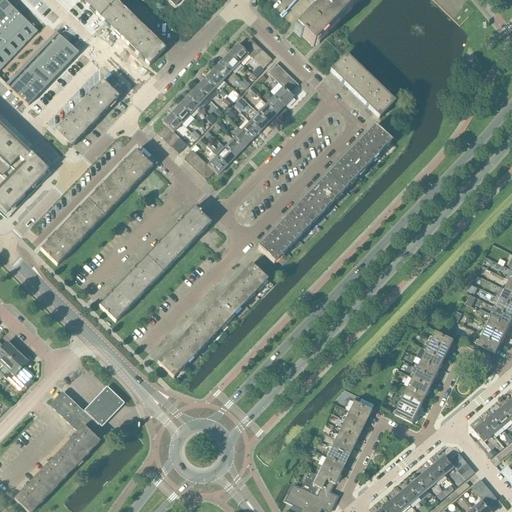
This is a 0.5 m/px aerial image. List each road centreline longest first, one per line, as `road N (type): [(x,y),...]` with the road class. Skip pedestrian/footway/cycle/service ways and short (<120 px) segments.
road 1 (secondary): [(511,105),(207,426)]
road 2 (secondary): [(227,441),(511,142)]
road 3 (residential): [(248,242),(357,123),(332,99)]
road 4 (residential): [(222,216),(332,99)]
road 5 (residential): [(429,444),(428,424),(463,354),(511,377)]
road 6 (residential): [(144,348),(248,242)]
road 7 (residential): [(84,291),(189,186)]
road 8 (residential): [(346,511),(348,490),(382,423),(429,444)]
road 9 (residential): [(332,99),(236,6)]
road 10 (tertiary): [(183,432),(90,337)]
road 11 (tertiary): [(90,337),(2,248)]
road 12 (residential): [(0,478),(6,484),(58,428),(30,402)]
